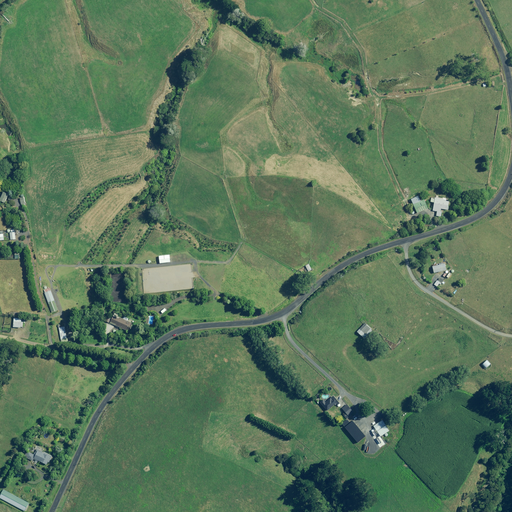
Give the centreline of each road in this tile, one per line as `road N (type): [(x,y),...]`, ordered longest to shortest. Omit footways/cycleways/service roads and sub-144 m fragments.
road 1 (tertiary): [(51,511),(105,401),(160,341),(184,329),(278,316),(346,263),(404,241)]
road 2 (unclassified): [(404,241),(415,280),(511,336)]
road 3 (tertiary): [(404,241),(473,218),(498,198),(511,172)]
